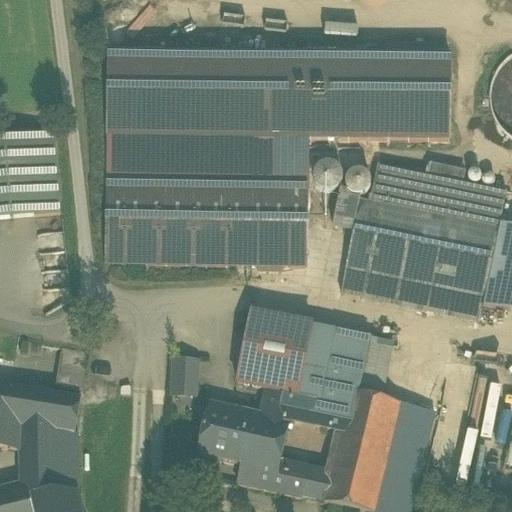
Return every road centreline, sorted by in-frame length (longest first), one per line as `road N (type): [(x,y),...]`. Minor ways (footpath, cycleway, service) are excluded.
road 1 (track): [(56,0),(91,307),(36,330),(0,322)]
road 2 (unknown): [(152,511),(153,303)]
